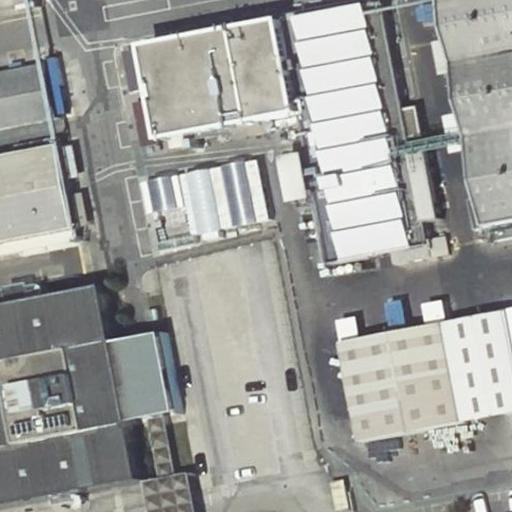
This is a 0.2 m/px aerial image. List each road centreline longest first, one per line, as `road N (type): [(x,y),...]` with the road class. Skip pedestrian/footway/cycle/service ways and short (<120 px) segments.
road 1 (unknown): [(79,20),(122,193),(123,248),(0,280)]
road 2 (unknown): [(319,312),(345,435),(373,474),(407,486),(511,467)]
road 3 (unknown): [(191,270),(239,502)]
road 4 (unclassified): [(0,36),(187,0)]
road 5 (unknown): [(294,163),(319,312)]
